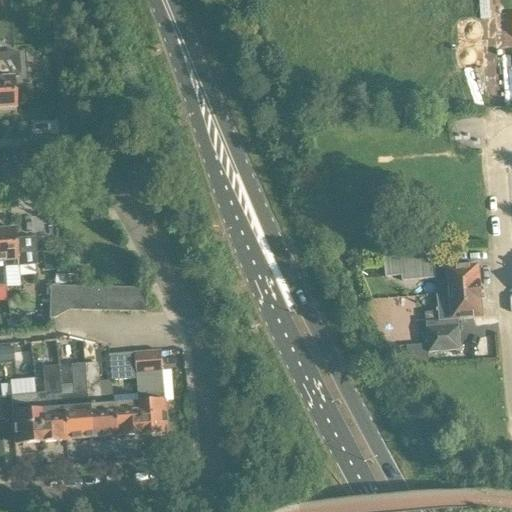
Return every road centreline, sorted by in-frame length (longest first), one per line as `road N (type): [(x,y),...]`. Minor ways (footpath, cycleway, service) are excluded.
road 1 (residential): [(0,502),(177,495),(205,473),(198,366),(103,175),(0,177)]
road 2 (secondary): [(295,317),(160,0)]
road 3 (secondary): [(414,511),(347,383),(295,317)]
road 4 (secondary): [(295,317),(310,389),(374,511)]
road 5 (residential): [(511,343),(496,166),(511,141)]
